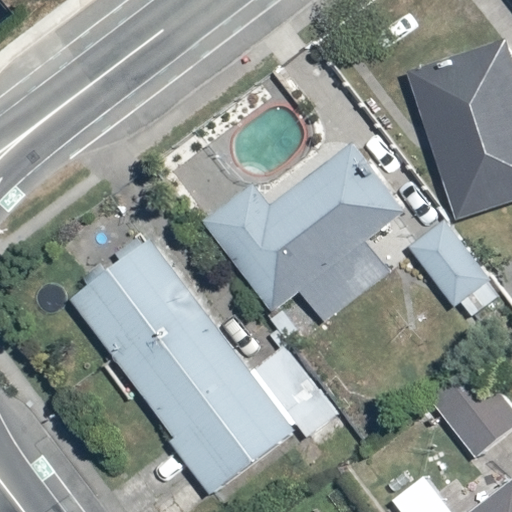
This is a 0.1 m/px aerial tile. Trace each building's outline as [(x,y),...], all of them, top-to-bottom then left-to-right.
[(411,72),(460,221),(511,204),(511,43),(510,39),(411,72)] [(278,312),(305,292),(328,322),(394,271),(372,243),(411,213),(356,142),(275,204),(257,181),(207,220),(278,312)] [(448,223),(414,249),(458,306),(492,281),(448,223)] [(69,304),(215,495),(299,432),(152,241),(69,304)] [(511,393),(490,358),(438,391),(479,456),(511,435),(511,393)] [(511,511),(511,483),(474,511),(511,511)]
